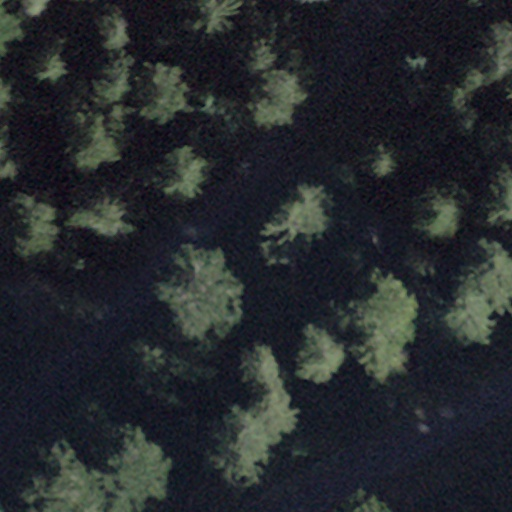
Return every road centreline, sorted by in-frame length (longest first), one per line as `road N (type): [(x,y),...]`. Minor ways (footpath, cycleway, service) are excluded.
road 1 (unclassified): [(346,0),(195,200),(0,416)]
road 2 (unclassified): [(273,511),(511,385)]
